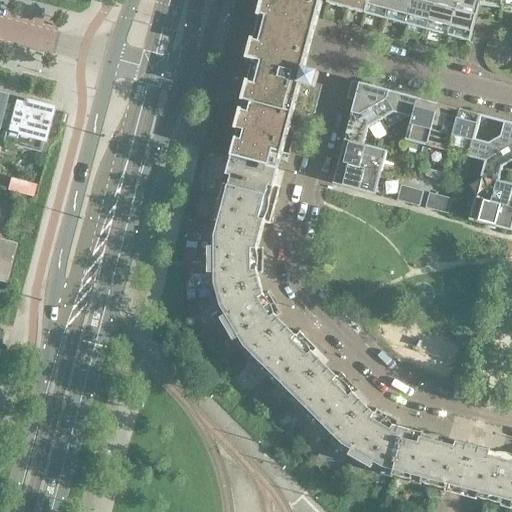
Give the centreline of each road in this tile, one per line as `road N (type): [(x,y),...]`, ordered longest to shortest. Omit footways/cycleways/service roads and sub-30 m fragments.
road 1 (residential): [(342,52),(294,254),(300,289),(396,394),(511,425)]
road 2 (secondary): [(127,66),(9,511)]
road 3 (secondary): [(58,511),(175,80)]
road 4 (residential): [(511,100),(342,52)]
road 5 (residential): [(127,66),(0,31)]
